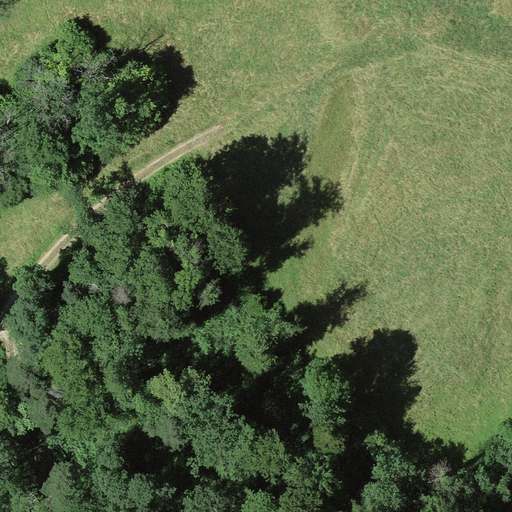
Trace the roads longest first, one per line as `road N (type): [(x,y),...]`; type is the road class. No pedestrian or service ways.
road 1 (track): [(230,124),(77,217),(0,326)]
road 2 (track): [(59,511),(9,311)]
